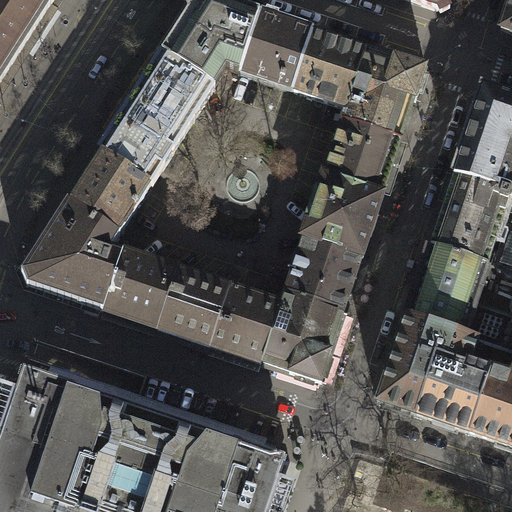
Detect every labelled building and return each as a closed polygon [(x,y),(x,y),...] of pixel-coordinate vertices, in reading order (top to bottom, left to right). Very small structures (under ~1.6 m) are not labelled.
[(0,0),(0,87),(52,7),(52,6),(41,0),(0,0)] [(215,90),(227,72),(240,76),(260,16),(234,7),(216,1),(215,0),(190,0),(185,8),(188,16),(182,25),(162,56),(215,90)] [(448,7),(450,0),(400,0),(438,13),(441,17),(450,12),(448,7)] [(511,0),(502,34),(511,37),(511,0)] [(266,17),(260,16),(240,76),(294,94),(313,35),(314,34),(296,27),(278,22),(279,17),(268,13),(266,17)] [(347,112),(367,53),(329,41),(313,35),(294,94),(347,112)] [(394,62),(367,53),(347,112),(343,124),(401,143),(411,111),(414,102),(416,103),(427,71),(395,60),(394,62)] [(215,90),(162,56),(110,136),(105,145),(99,154),(152,188),(158,179),(163,171),(215,90)] [(459,162),(431,247),(511,274),(511,99),(483,90),(459,162)] [(325,178),(384,198),(398,154),(397,154),(399,149),(401,143),(343,124),(325,178)] [(94,162),(69,202),(121,236),(152,188),(99,154),(94,162)] [(380,210),(384,198),(325,178),(323,178),(318,193),(317,193),(307,224),(305,232),(302,239),(304,240),(362,259),(363,259),(366,252),(369,244),(370,239),(371,239),(378,218),(377,218),(380,210)] [(21,275),(25,282),(112,250),(121,236),(69,202),(21,275)] [(351,292),(362,259),(304,240),(286,295),(344,314),(351,292)] [(412,303),(407,319),(465,339),(476,304),(511,315),(511,310),(511,274),(431,247),(412,303)] [(124,254),(112,250),(25,282),(28,288),(92,310),(104,314),(124,254)] [(124,254),(104,314),(158,332),(178,272),(124,254)] [(231,290),(178,272),(158,332),(167,335),(211,349),(231,290)] [(231,290),(211,349),(225,354),(262,366),(282,306),(231,290)] [(330,354),(344,314),(286,295),(282,306),(262,366),(272,370),(322,386),(332,354),(330,354)] [(377,405),(416,418),(436,358),(467,368),(468,366),(470,366),(478,343),(465,339),(407,319),(406,319),(377,405)] [(511,377),(490,370),(489,373),(470,366),(468,366),(467,368),(436,358),(416,418),(435,424),(511,449),(511,377)] [(3,389),(17,394),(24,373),(10,369),(3,389)] [(286,511),(296,487),(293,486),(279,481),(286,461),(247,448),(67,388),(24,373),(17,394),(3,389),(1,388),(0,389),(0,511),(286,511)] [(286,461),(279,481),(293,486),(300,466),(286,461)]
